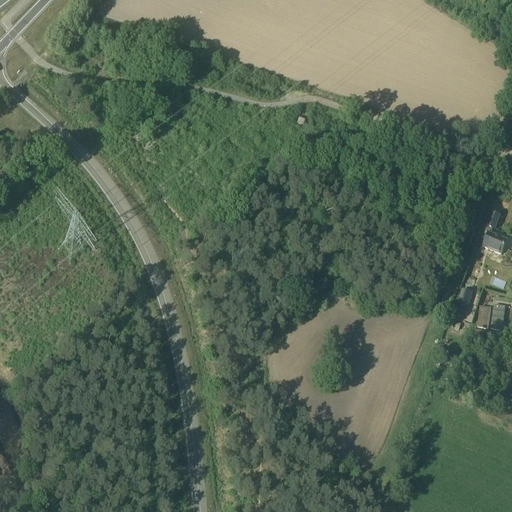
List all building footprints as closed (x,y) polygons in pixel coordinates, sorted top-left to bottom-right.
[(483,239),(486,240),(483,247),(502,255),(507,242),(491,235),(493,229),(495,230),(500,217),(493,214),(487,228),(488,228),(483,239)] [(466,313),(473,293),(462,290),(455,309),(466,313)] [(493,306),(491,330),(503,331),(505,308),(493,306)] [(480,308),(477,328),(489,329),(491,309),(480,308)] [(486,332),(473,331),(471,344),(484,345),(486,332)]
